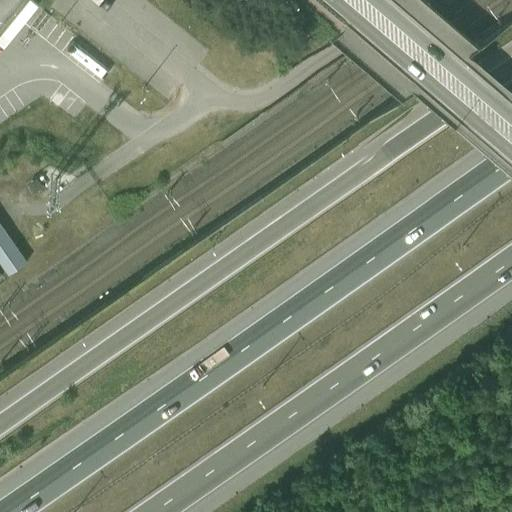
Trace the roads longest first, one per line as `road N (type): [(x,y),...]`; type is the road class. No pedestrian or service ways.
road 1 (motorway): [(511,69),(0,420)]
road 2 (motorway): [(511,157),(15,511)]
road 3 (motorway): [(170,511),(511,268)]
road 4 (secondary): [(330,0),(511,153)]
road 5 (secondary): [(511,118),(373,0)]
